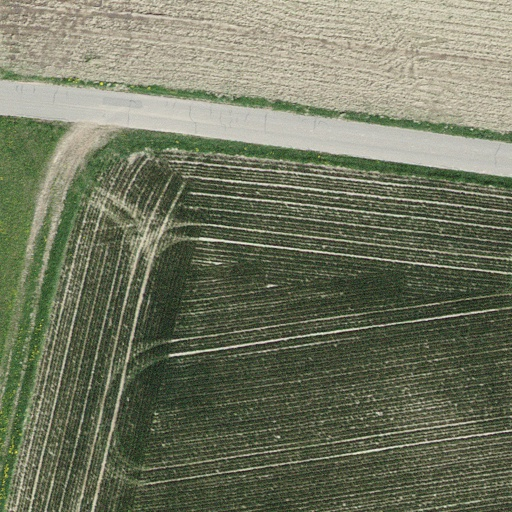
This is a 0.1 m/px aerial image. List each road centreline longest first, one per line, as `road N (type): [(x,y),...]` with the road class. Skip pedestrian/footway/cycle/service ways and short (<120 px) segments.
road 1 (unclassified): [(0,96),(511,157)]
road 2 (track): [(0,424),(55,202),(103,107)]
